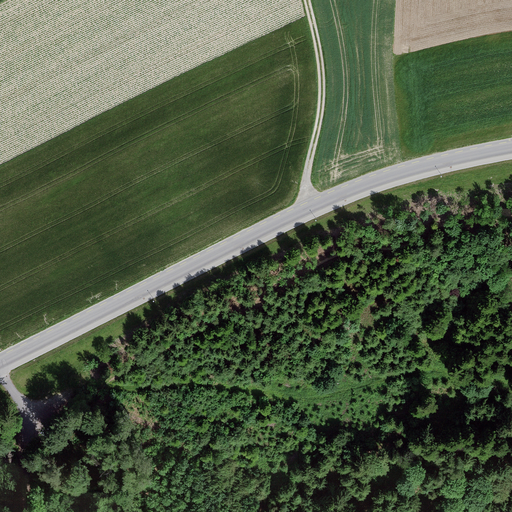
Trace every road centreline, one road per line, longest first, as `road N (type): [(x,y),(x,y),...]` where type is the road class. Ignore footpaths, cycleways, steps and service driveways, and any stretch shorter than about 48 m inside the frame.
road 1 (track): [(511,226),(433,275),(358,304),(334,303),(308,316),(301,289),(240,329),(192,383),(178,377),(116,423),(73,398),(27,410)]
road 2 (tertiary): [(0,361),(308,206),(380,177),(511,146)]
road 3 (track): [(305,0),(320,70),(303,187),(308,206)]
